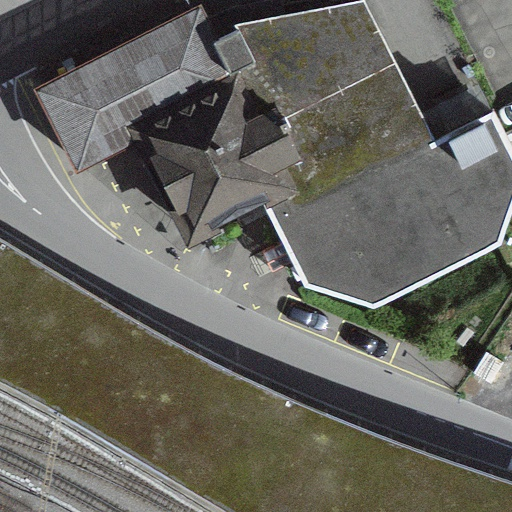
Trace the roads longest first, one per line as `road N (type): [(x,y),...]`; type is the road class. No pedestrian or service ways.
road 1 (residential): [(0,174),(44,220),(108,267),(215,324),(511,443)]
road 2 (residential): [(112,0),(0,55)]
